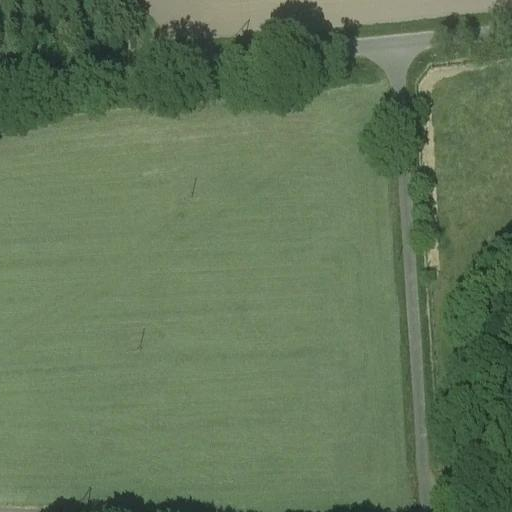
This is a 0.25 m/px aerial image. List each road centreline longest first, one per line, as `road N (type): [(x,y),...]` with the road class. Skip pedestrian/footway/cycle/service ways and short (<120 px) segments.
road 1 (unclassified): [(391,45),(426,511)]
road 2 (unclassified): [(0,86),(391,45)]
road 3 (unclassified): [(391,45),(511,33)]
